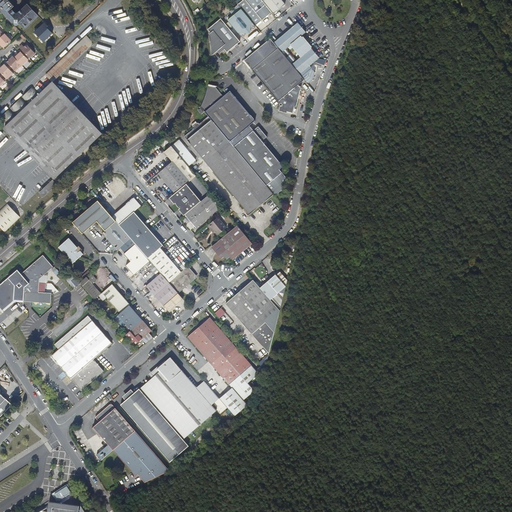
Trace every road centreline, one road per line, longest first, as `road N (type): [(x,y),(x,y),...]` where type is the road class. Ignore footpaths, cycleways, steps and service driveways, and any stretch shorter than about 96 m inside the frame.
road 1 (unclassified): [(225,283),(291,221),(339,28)]
road 2 (secondary): [(117,158),(156,131),(183,92),(189,50),(170,0)]
road 3 (unclassified): [(117,158),(225,283)]
road 4 (secondary): [(0,255),(117,158)]
road 5 (unclassified): [(57,428),(168,330)]
